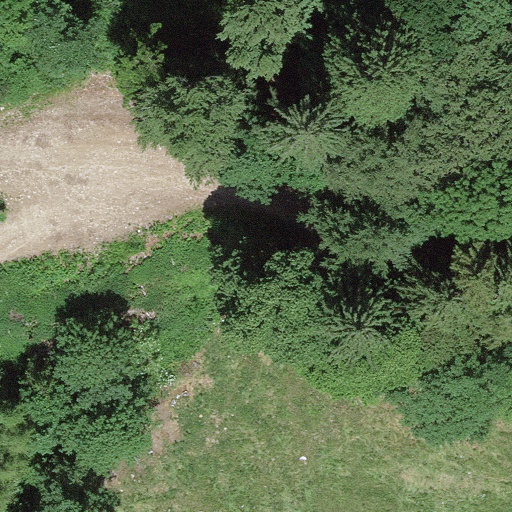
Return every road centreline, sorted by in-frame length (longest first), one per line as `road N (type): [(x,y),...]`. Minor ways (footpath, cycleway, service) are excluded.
road 1 (track): [(511,314),(210,178),(104,178)]
road 2 (track): [(104,178),(0,240)]
